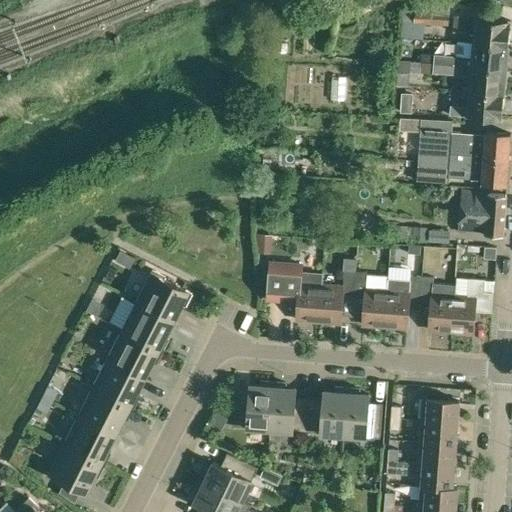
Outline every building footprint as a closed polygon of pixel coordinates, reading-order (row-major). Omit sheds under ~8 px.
[(450,9),(451,2),(429,0),(423,0),(423,11),(416,10),(415,23),(449,25),(450,9)] [(511,19),(462,15),(454,15),(452,33),(474,34),(474,42),(509,45),(511,19)] [(434,62),(434,63),(507,69),(509,45),(474,42),(472,57),(435,54),(434,62)] [(406,60),(399,60),(397,85),(409,86),(410,78),(418,78),(419,73),(420,73),(420,61),(406,60)] [(434,63),(434,72),(471,75),(470,90),(505,93),(507,69),(434,63)] [(450,114),(468,116),(503,119),(505,93),(470,90),(468,106),(451,105),(450,114)] [(412,93),(402,93),(401,112),(411,112),(412,93)] [(422,118),(419,161),(484,166),(484,159),(509,161),(511,133),(486,131),(486,134),(453,131),(453,120),(422,118)] [(484,166),(419,161),(417,180),(449,182),(450,176),(483,178),(483,182),(507,183),(509,161),(484,159),(484,166)] [(506,193),(485,192),(462,190),(459,232),(504,235),(506,207),(506,193)] [(264,215),(264,204),(256,203),(256,215),(264,215)] [(394,237),(425,239),(426,227),(395,225),(394,237)] [(256,235),(259,254),(269,254),(270,236),(270,235),(256,234),(256,235)] [(485,245),(484,257),(496,258),(497,246),(485,245)] [(115,260),(120,262),(125,252),(120,250),(115,260)] [(299,292),(301,270),(304,271),(304,263),(273,261),(271,289),(299,292)] [(152,269),(136,301),(173,320),(181,304),(185,306),(192,293),(164,278),(166,276),(152,269)] [(345,269),(344,285),(343,295),(355,296),(356,270),(345,269)] [(304,271),(301,270),(299,292),(297,319),(319,321),(322,284),(323,272),(304,271)] [(355,296),(366,297),(367,287),(368,271),(356,270),(355,296)] [(411,279),(410,290),(410,300),(421,301),(423,275),(411,274),(411,279)] [(433,292),(434,282),(434,276),(423,275),(421,301),(432,302),(433,292)] [(455,294),(452,331),(474,333),(475,310),(492,311),(494,291),(485,291),(486,278),(470,277),(468,295),(455,294)] [(388,289),(386,326),(407,327),(410,300),(410,290),(411,279),(389,278),(388,289)] [(455,284),(434,282),(433,292),(432,302),(430,329),(452,331),(455,294),(455,284)] [(344,285),(322,284),(319,321),(341,322),(343,295),(344,285)] [(367,287),(366,297),(364,324),(386,326),(388,289),(367,287)] [(102,304),(92,300),(86,311),(96,316),(102,304)] [(136,301),(121,329),(163,350),(170,337),(165,335),(173,320),(136,301)] [(121,329),(107,358),(144,377),(152,361),(156,363),(163,350),(121,329)] [(107,358),(92,386),(134,407),(140,394),(136,392),(144,377),(107,358)] [(233,425),(269,428),(273,381),(260,380),(260,385),(250,384),(249,392),(235,391),(233,425)] [(273,381),(269,428),(306,431),(309,397),(295,396),(295,388),(285,387),(286,382),(273,381)] [(92,386),(78,415),(115,434),(123,418),(127,420),(134,407),(92,386)] [(309,397),(306,431),(343,434),(347,387),(334,386),(333,391),(324,390),(323,398),(309,397)] [(347,387),(343,434),(380,437),(382,403),(369,402),(369,394),(359,393),(360,388),(347,387)] [(424,397),(422,418),(458,421),(460,399),(424,397)] [(392,405),(391,417),(401,417),(402,405),(392,405)] [(226,418),(216,413),(205,433),(216,439),(226,418)] [(78,415),(63,443),(105,464),(111,451),(107,449),(115,434),(78,415)] [(401,417),(391,417),(391,429),(400,430),(401,417)] [(422,418),(420,440),(457,443),(458,421),(422,418)] [(420,440),(419,462),(455,465),(457,443),(420,440)] [(105,464),(63,443),(47,475),(61,482),(62,479),(86,491),(94,475),(98,477),(105,464)] [(389,448),(388,460),(398,461),(399,448),(389,448)] [(205,468),(199,480),(242,500),(257,467),(227,452),(221,465),(213,461),(209,470),(205,468)] [(398,461),(388,460),(388,472),(398,473),(398,461)] [(419,462),(417,483),(458,487),(458,486),(453,486),(455,465),(419,462)] [(279,473),(265,466),(261,474),(275,481),(279,473)] [(201,506),(197,511),(246,511),(251,504),(242,500),(199,480),(194,491),(198,493),(194,502),(201,506)] [(256,480),(251,500),(267,504),(272,485),(256,480)] [(458,487),(417,483),(417,484),(422,485),(420,506),(457,508),(458,487)] [(385,492),(385,504),(395,504),(395,492),(385,492)] [(28,497),(13,511),(39,511),(37,510),(39,508),(28,497)]
